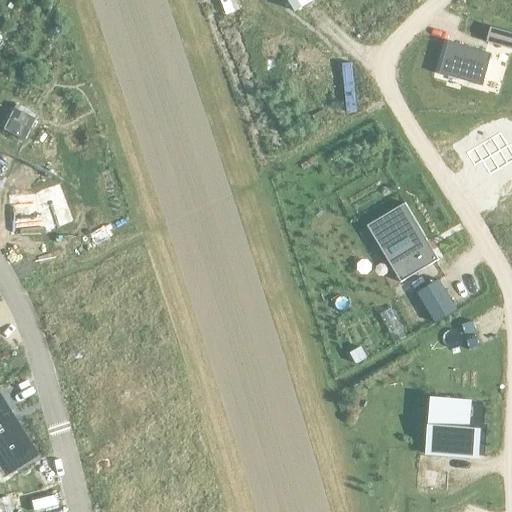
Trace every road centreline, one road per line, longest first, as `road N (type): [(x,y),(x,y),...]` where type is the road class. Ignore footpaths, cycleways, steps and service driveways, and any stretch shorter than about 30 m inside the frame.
road 1 (residential): [(511,511),(506,291),(387,94),(382,66),(439,0)]
road 2 (residential): [(0,288),(37,357),(75,511)]
